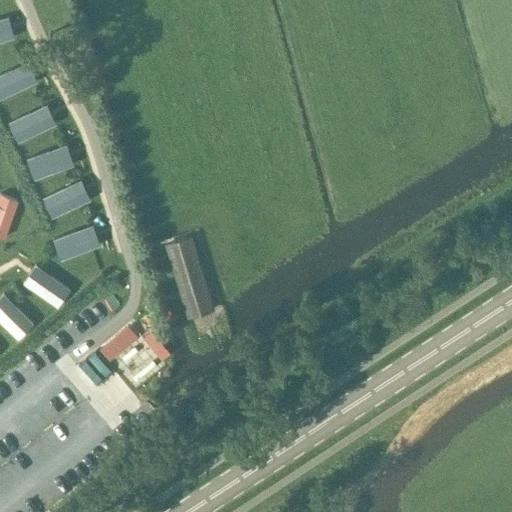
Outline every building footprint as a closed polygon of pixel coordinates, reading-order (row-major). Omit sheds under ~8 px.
[(11,70),(0,74),(0,97),(19,88),(19,86),(28,82),(21,67),(11,71),(11,70)] [(30,112),(9,122),(18,140),(39,130),(38,129),(47,124),(48,124),(40,109),(31,114),(30,112)] [(49,151),(27,159),(34,178),(56,170),(56,168),(65,164),(60,149),(59,149),(50,152),(49,151)] [(65,188),(43,198),(52,216),(73,206),(72,204),(82,200),(75,185),(65,189),(65,188)] [(0,193),(0,194),(0,235),(4,237),(17,199),(0,193)] [(75,231),(54,239),(60,258),(83,250),(82,249),(92,245),(86,229),(76,233),(75,231)] [(191,236),(166,243),(183,300),(188,317),(213,310),(208,292),(191,236)] [(41,271),(31,285),(40,291),(39,292),(58,305),(69,289),(50,276),(49,277),(41,271)] [(8,301),(0,308),(0,316),(4,320),(2,321),(19,337),(33,323),(16,307),(15,308),(8,301)] [(152,316),(143,324),(152,334),(161,327),(152,316)] [(112,347),(102,355),(106,361),(117,353),(112,347)]
